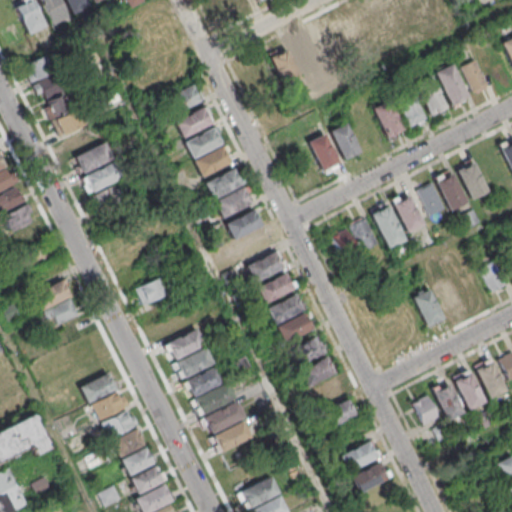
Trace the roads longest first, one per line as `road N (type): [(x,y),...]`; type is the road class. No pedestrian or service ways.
road 1 (residential): [(436,511),(211,54)]
road 2 (residential): [(207,511),(0,93)]
road 3 (residential): [(511,106),(293,221)]
road 4 (residential): [(511,315),(375,387)]
